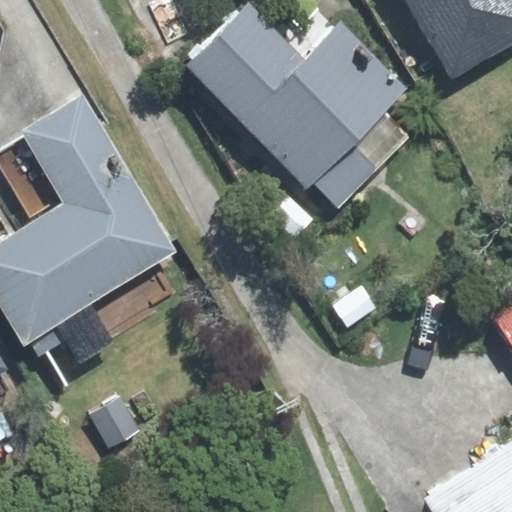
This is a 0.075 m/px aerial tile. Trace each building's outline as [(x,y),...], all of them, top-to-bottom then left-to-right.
[(238,0),(233,0),(171,63),(325,214),(405,134),(379,109),(400,88),(319,8),(283,44),(238,0)] [(511,0),(393,0),(441,78),(511,35),(511,0)] [(172,250),(70,86),(7,124),(53,197),(0,229),(0,326),(13,348),(172,250)] [(115,391),(80,408),(102,453),(137,435),(115,391)] [(511,511),(511,427),(408,492),(420,511),(511,511)]
